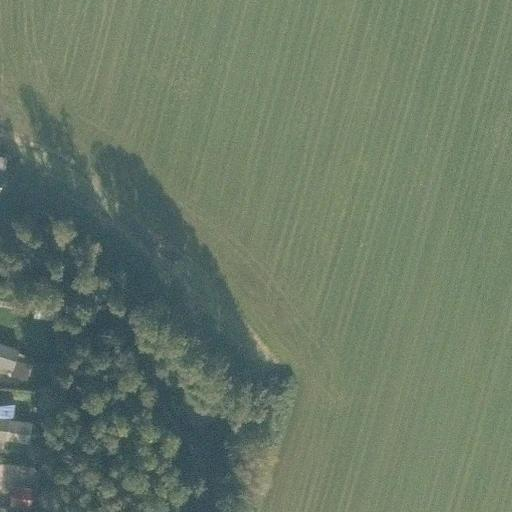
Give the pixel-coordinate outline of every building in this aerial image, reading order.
[(0,354),(8,357),(14,359),(16,349),(0,343),(0,354)] [(0,354),(0,364),(11,368),(14,359),(8,357),(0,354)] [(0,427),(28,431),(29,422),(0,417),(0,427)] [(0,437),(3,438),(26,441),(28,431),(0,427),(0,437)] [(32,487),(11,484),(9,504),(29,507),(32,487)]
